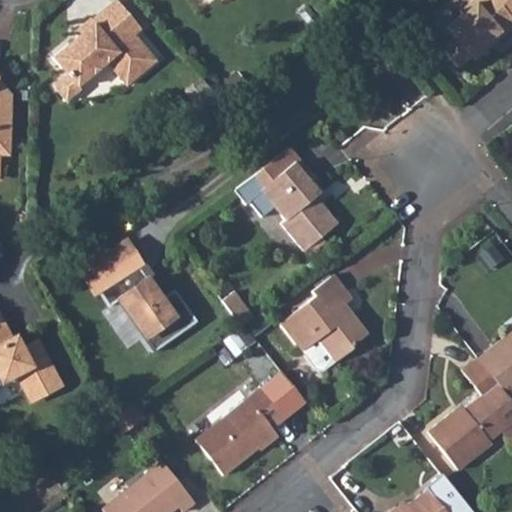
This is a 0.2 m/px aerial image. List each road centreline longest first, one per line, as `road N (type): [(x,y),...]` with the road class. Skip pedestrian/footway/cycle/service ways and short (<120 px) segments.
road 1 (unknown): [(477,129),(374,61),(358,59),(0,279)]
road 2 (residential): [(434,165),(404,400),(263,511)]
